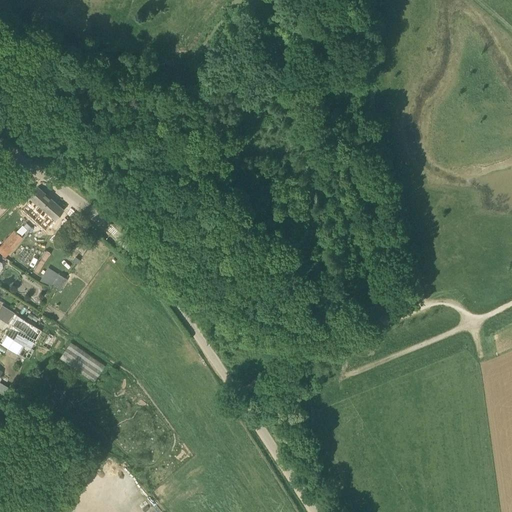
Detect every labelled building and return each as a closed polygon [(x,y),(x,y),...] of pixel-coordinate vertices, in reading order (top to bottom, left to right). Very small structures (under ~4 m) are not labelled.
[(34,209),(51,224),(64,210),(38,187),(29,197),(37,205),(34,209)] [(0,246),(0,252),(6,258),(23,238),(14,231),(0,246)] [(67,278),(59,273),(51,285),(59,290),(67,278)] [(19,352),(25,356),(29,358),(32,355),(43,361),(57,337),(49,333),(49,334),(41,330),(42,329),(1,305),(0,307),(0,318),(8,323),(0,335),(0,342),(18,354),(19,353),(19,352)] [(69,343),(60,359),(95,379),(105,363),(69,343)] [(18,354),(15,359),(17,361),(19,357),(24,359),(25,356),(19,352),(19,353),(18,354)]
